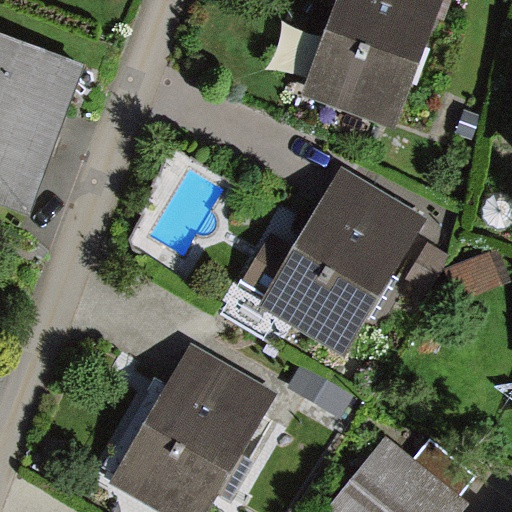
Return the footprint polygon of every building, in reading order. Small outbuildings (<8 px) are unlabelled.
[(395,131),(441,0),(344,0),(309,100),(395,131)] [(308,69),(323,29),(290,17),(275,56),(308,69)] [(71,49),(0,25),(0,195),(20,202),(71,49)] [(430,222),(342,172),(259,315),(347,365),(430,222)] [(179,511),(256,390),(176,341),(95,471),(161,511),(179,511)] [(435,511),(453,490),(370,427),(304,511),(435,511)] [(511,511),(511,502),(503,511),(511,511)]
